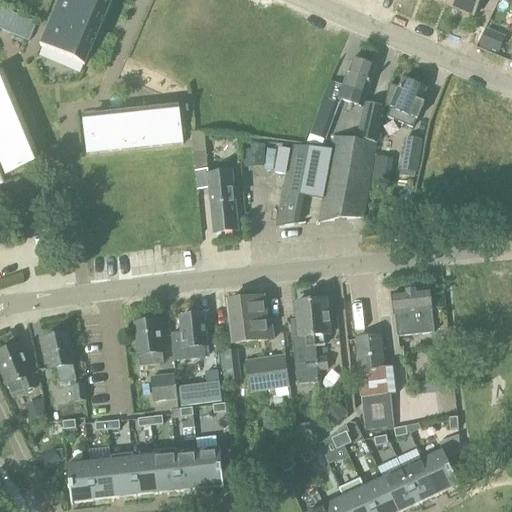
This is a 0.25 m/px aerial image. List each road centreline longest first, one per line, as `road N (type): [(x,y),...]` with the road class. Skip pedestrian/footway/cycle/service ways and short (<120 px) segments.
road 1 (residential): [(82,296),(511,249)]
road 2 (residential): [(82,296),(62,109),(98,105),(143,0)]
road 3 (residential): [(511,87),(303,0)]
